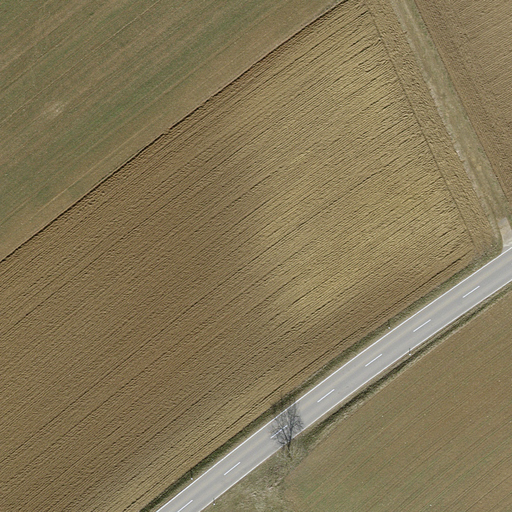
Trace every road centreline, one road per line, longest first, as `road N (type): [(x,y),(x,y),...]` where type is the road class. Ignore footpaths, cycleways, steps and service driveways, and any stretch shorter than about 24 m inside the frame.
road 1 (tertiary): [(186,511),(357,375),(511,267)]
road 2 (track): [(511,229),(402,0)]
